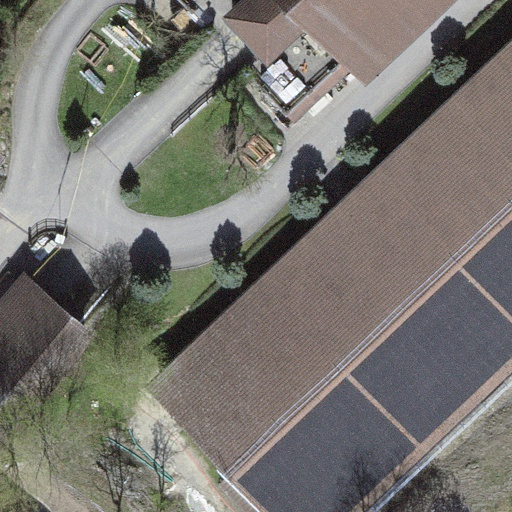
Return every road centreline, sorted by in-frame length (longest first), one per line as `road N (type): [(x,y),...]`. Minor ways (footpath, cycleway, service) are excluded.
road 1 (unknown): [(506,0),(274,231)]
road 2 (track): [(100,0),(63,43),(34,129),(16,244),(0,264)]
